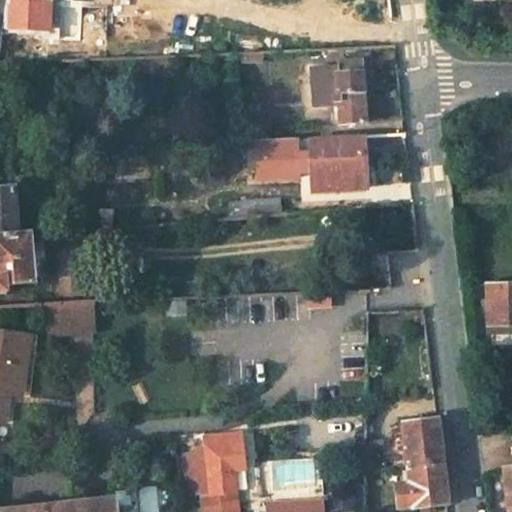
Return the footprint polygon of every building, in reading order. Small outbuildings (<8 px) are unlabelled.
[(22,42),(22,57),(48,57),(48,41),(22,42)] [(360,124),(358,64),(367,64),(366,47),(325,49),(326,57),(341,57),(342,65),(309,66),(310,105),(336,104),(336,124),(360,124)] [(302,140),(304,188),(355,186),(352,138),(302,140)] [(0,240),(18,239),(13,188),(0,188),(0,240)] [(242,206),(242,218),(280,215),(280,203),(242,206)] [(0,292),(7,292),(6,288),(49,285),(45,236),(32,238),(0,240),(0,292)] [(511,284),(483,285),(485,329),(489,328),(511,326),(511,284)] [(92,305),(62,306),(63,336),(92,335),(92,305)] [(62,306),(47,307),(48,337),(56,344),(63,336),(62,306)] [(511,326),(489,328),(489,346),(511,344),(511,326)] [(0,425),(4,426),(7,399),(14,400),(19,368),(24,368),(29,336),(0,331),(0,425)] [(19,368),(14,400),(19,401),(24,368),(19,368)] [(403,424),(408,467),(441,464),(435,419),(403,424)] [(241,435),(199,439),(204,495),(197,496),(197,511),(233,511),(229,471),(242,453),(241,435)] [(366,439),(365,469),(382,468),(382,438),(366,439)] [(395,483),(396,508),(445,503),(441,464),(408,467),(409,481),(395,483)] [(365,469),(363,511),(374,510),(381,509),(382,468),(365,469)] [(311,511),(311,503),(259,509),(259,511),(311,511)]
